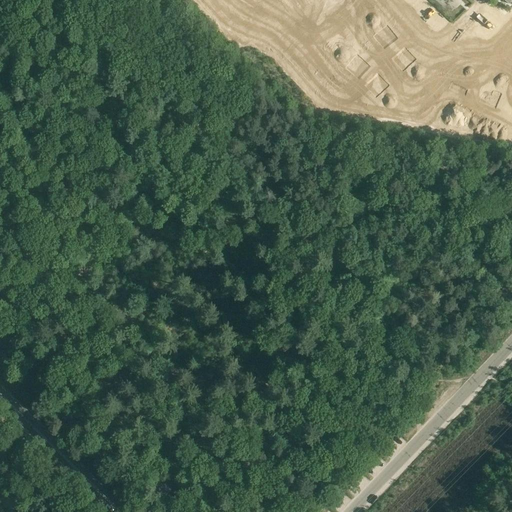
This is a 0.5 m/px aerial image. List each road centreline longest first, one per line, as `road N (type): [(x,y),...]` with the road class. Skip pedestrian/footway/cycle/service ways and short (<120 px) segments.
road 1 (unclassified): [(348,511),(511,343)]
road 2 (primary): [(117,511),(0,397)]
